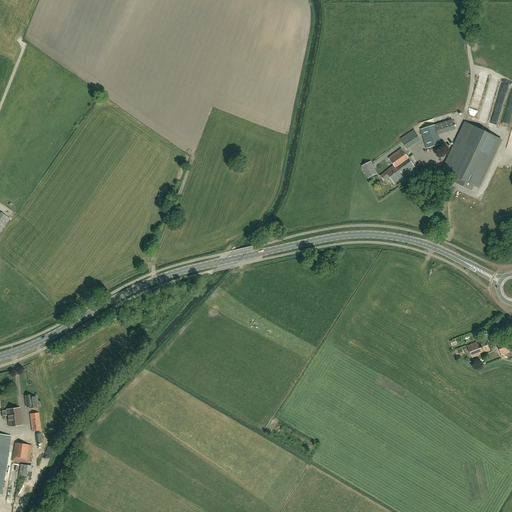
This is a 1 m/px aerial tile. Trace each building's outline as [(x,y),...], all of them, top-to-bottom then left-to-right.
[(481,80),(473,110),(478,111),(486,81),(481,80)] [(500,114),(504,103),(499,102),(495,115),(494,115),(492,123),(498,125),(501,114),(500,114)] [(458,178),(455,183),(471,190),(473,185),(478,187),(501,140),(465,122),(442,170),(458,178)] [(435,125),(420,130),(426,149),(441,144),(438,135),(435,125)] [(408,148),(422,141),(417,130),(402,137),(408,148)] [(394,166),(381,176),(384,180),(389,177),(394,184),(404,176),(415,168),(404,153),(403,151),(401,149),(392,156),(389,158),(390,161),(394,166)] [(361,166),(367,179),(378,173),(371,161),(361,166)] [(0,232),(9,218),(1,212),(0,214),(0,232)] [(468,346),(472,358),(480,355),(479,353),(483,352),(484,353),(490,351),(485,340),(479,342),(479,344),(477,345),(476,342),(468,346)] [(511,341),(498,347),(502,355),(511,351),(511,341)] [(27,407),(29,407),(30,408),(37,407),(36,397),(32,398),(32,395),(25,396),(27,407)] [(22,425),(20,408),(7,410),(9,427),(22,425)] [(30,414),(33,432),(41,431),(39,413),(30,414)] [(0,494),(2,495),(11,436),(0,434),(0,494)] [(15,443),(13,461),(29,464),(32,445),(15,443)] [(33,466),(20,464),(19,476),(31,477),(33,466)] [(21,502),(30,484),(28,483),(29,482),(27,481),(26,483),(27,484),(25,488),(21,486),(15,499),(21,502)]
